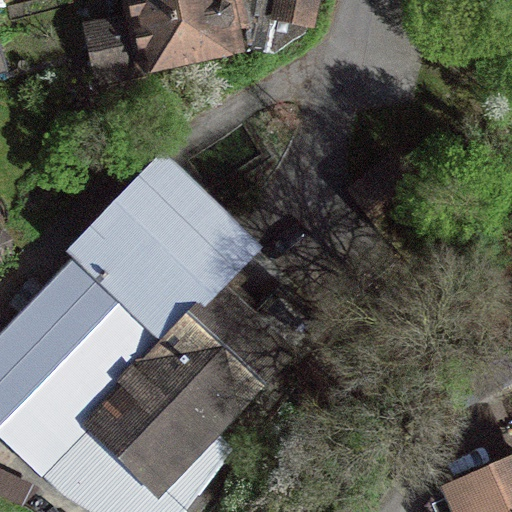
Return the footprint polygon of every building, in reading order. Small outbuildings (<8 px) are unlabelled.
[(191,64),(234,55),(223,0),(124,0),(128,17),(85,26),(96,83),(142,74),(140,68),(190,58),(191,64)] [(278,0),(275,16),(249,10),(245,28),(248,44),(268,48),(305,24),(309,0),(278,0)] [(392,160),(350,194),(408,265),(447,228),(392,160)] [(160,174),(0,334),(0,438),(58,496),(82,511),(173,511),(227,451),(207,431),(313,323),(277,288),(246,319),(215,289),(246,258),(160,174)] [(462,511),(511,511),(511,472),(456,496),(462,511)]
